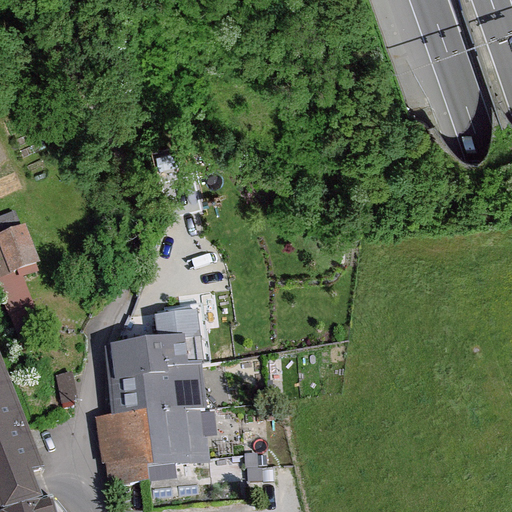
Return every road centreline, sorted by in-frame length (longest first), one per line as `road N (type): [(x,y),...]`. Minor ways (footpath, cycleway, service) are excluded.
road 1 (track): [(28,0),(136,187),(136,241),(120,301)]
road 2 (motorway): [(427,0),(511,245)]
road 3 (residential): [(0,496),(84,475),(100,511)]
